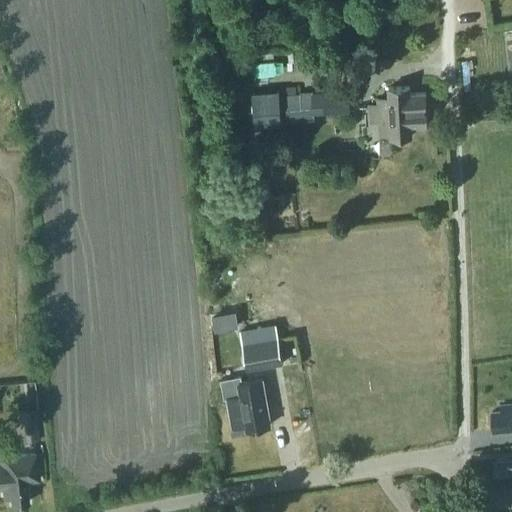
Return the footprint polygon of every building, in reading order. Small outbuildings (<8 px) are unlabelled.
[(411,130),(426,130),(423,92),(410,93),(409,87),(388,88),(389,103),(368,104),(369,123),(389,122),(390,138),(411,136),(411,130)] [(255,123),(312,120),(312,113),(349,111),(348,91),(311,94),(311,95),(280,97),(279,90),(253,92),(255,123)] [(275,323),(239,330),(246,370),(283,363),(275,323)] [(241,375),(221,378),(224,398),(227,397),(232,427),(245,425),(246,429),(271,424),(262,378),(243,382),(241,375)] [(491,412),(493,430),(511,428),(511,404),(501,406),(501,411),(491,412)] [(0,490),(3,490),(4,500),(11,498),(12,505),(28,502),(25,482),(38,480),(34,453),(0,458),(0,490)] [(511,460),(510,460),(510,462),(494,462),(494,480),(510,480),(510,491),(511,490),(511,460)]
